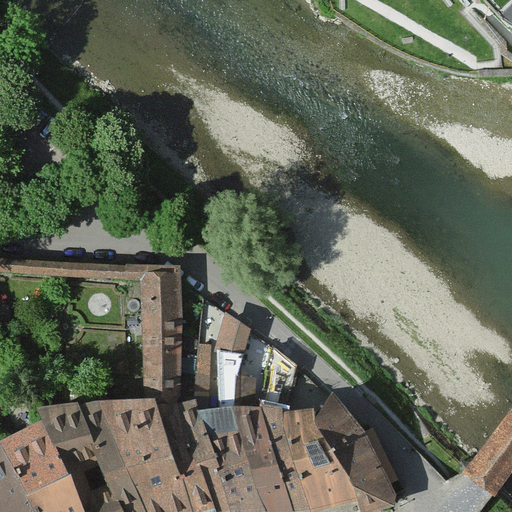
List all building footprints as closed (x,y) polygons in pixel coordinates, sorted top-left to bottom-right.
[(142,399),(180,400),(184,265),(0,259),(0,271),(146,276),(142,399)] [(224,405),(243,402),(243,375),(257,333),(229,313),(219,348),(224,405)] [(293,379),(298,365),(275,344),(269,364),(293,379)] [(243,375),(243,402),(257,403),(259,377),(243,375)] [(269,404),(302,508),(319,508),(288,406),(291,391),(272,386),(269,404)] [(321,413),(366,499),(372,511),(401,502),(393,485),(400,481),(375,429),(370,433),(335,392),(321,413)] [(51,423),(89,511),(156,511),(105,399),(43,404),(51,423)] [(105,399),(156,511),(214,511),(225,511),(180,400),(142,399),(105,399)] [(180,400),(225,511),(240,511),(203,407),(201,400),(180,400)] [(203,407),(240,511),(274,509),(243,402),(224,405),(203,407)] [(243,402),(274,509),(302,508),(269,404),(257,403),(243,402)] [(288,406),(319,508),(366,499),(321,413),(288,406)] [(10,449),(39,511),(89,511),(51,423),(10,449)] [(39,511),(10,449),(0,454),(0,511),(39,511)]
